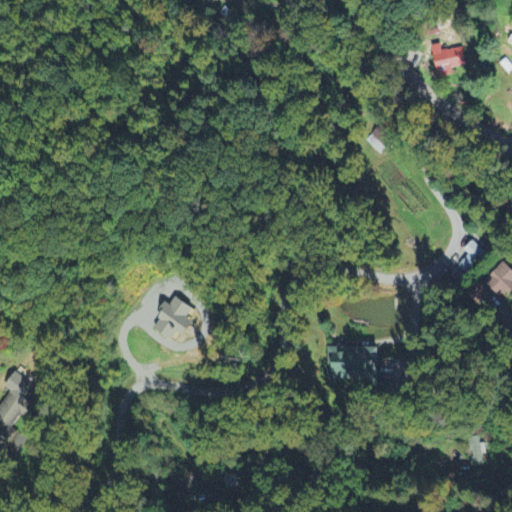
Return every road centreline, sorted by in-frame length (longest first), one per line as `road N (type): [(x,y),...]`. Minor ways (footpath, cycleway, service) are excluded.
road 1 (residential): [(459,114),(426,159),(433,187),(458,223),(449,253),(412,276),(304,272),(285,294),(277,368),(252,385),(218,391),(140,384),(119,410),(98,511)]
road 2 (tertiary): [(511,149),(431,93),(348,0)]
